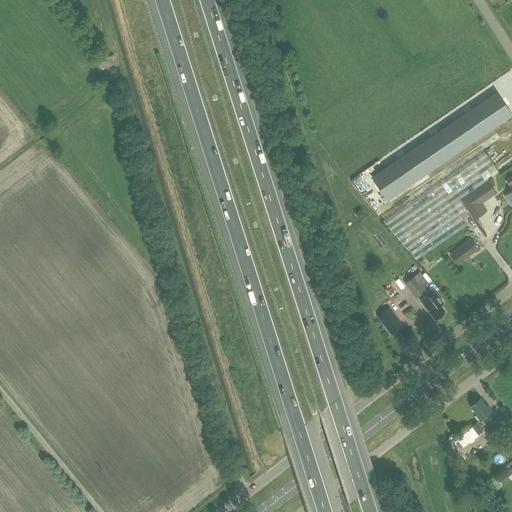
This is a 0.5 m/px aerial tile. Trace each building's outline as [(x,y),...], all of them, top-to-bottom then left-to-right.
[(511,114),(496,91),(372,176),(388,199),(511,114)] [(383,220),(416,259),(466,225),(459,214),(451,203),(458,199),(498,172),(483,151),(383,220)] [(487,181),(461,199),(474,218),(486,210),(481,202),(495,193),(487,181)] [(470,239),(451,254),(457,263),(477,248),(470,239)] [(418,295),(426,289),(423,286),(428,282),(420,271),(405,283),(416,297),(418,295)] [(422,300),(435,318),(436,317),(437,317),(442,314),(441,313),(445,310),(440,304),(443,301),(435,291),(432,293),(431,292),(422,300)] [(389,308),(378,316),(392,333),(402,325),(389,308)] [(475,414),(479,420),(477,422),(476,422),(471,426),(477,434),(483,430),(480,426),(484,423),(484,424),(492,418),(488,413),(491,410),(487,405),(486,406),(480,398),(475,402),(475,400),(471,404),(471,405),(470,406),(476,414),(475,414)] [(496,424),(505,436),(511,431),(511,430),(502,419),(496,424)] [(471,426),(462,433),(456,438),(463,448),(478,435),(471,426)] [(465,463),(459,467),(462,472),(468,468),(465,463)] [(511,466),(497,478),(503,485),(511,478),(511,466)] [(475,496),(469,500),(472,506),(478,502),(475,496)]
